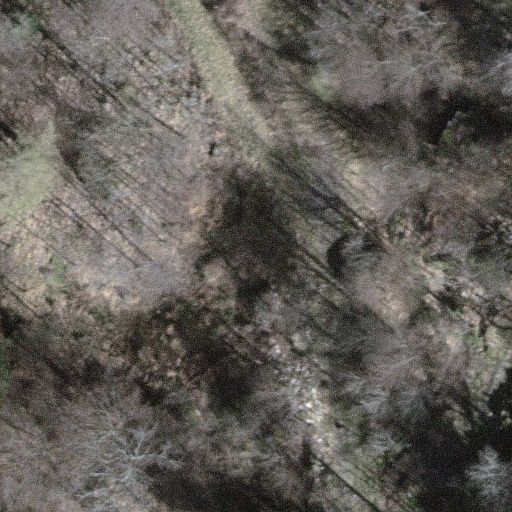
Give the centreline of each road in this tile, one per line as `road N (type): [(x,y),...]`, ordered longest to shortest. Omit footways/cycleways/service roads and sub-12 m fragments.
road 1 (track): [(277,0),(330,193),(324,305),(349,511)]
road 2 (track): [(511,221),(404,230),(328,217)]
